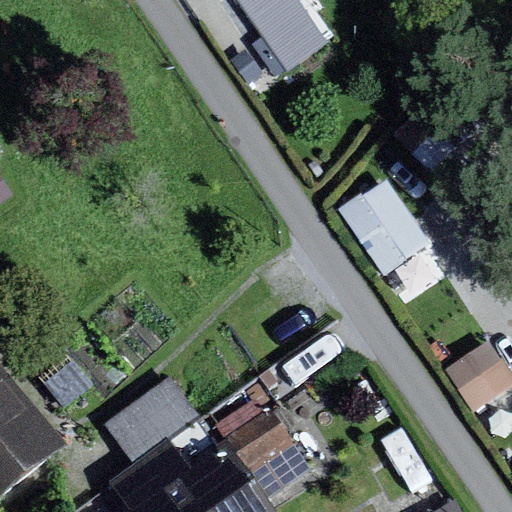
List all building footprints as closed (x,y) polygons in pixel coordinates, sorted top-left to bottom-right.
[(326,43),(295,0),(236,0),(286,71),(326,43)] [(0,205),(11,198),(0,181),(0,205)] [(427,245),(386,184),(345,212),(386,273),(427,245)] [(511,361),(494,339),(451,373),(485,416),(511,395),(511,361)] [(0,494),(60,443),(0,373),(0,494)] [(199,418),(172,380),(106,426),(133,465),(199,418)] [(212,453),(195,428),(110,489),(127,511),(280,511),(273,502),(315,471),(271,410),(212,453)] [(468,511),(461,501),(444,511),(468,511)]
